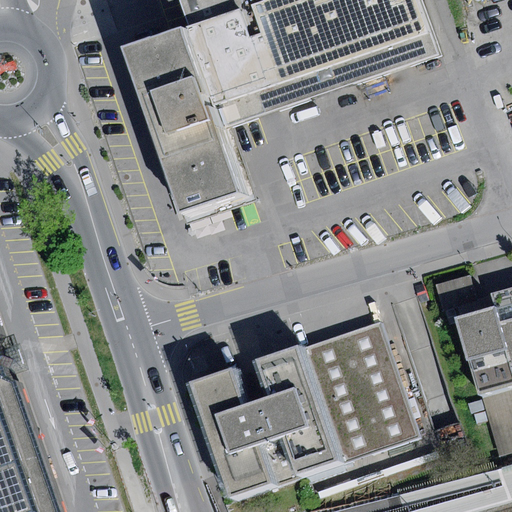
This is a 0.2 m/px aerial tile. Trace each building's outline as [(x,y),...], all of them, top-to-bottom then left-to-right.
[(260,0),(179,0),(188,25),(260,0)] [(416,0),(260,0),(188,25),(223,128),(436,55),(416,0)] [(179,213),(245,191),(223,128),(188,25),(124,49),(179,213)] [(470,275),(436,285),(444,311),(478,300),(470,275)] [(494,307),(455,318),(481,394),(511,385),(511,288),(491,294),(494,307)] [(419,439),(381,323),(254,365),(266,400),(244,408),(231,369),(189,383),(228,502),(419,439)] [(0,511),(64,511),(0,325),(0,511)] [(511,385),(481,394),(499,457),(511,453),(511,385)] [(437,451),(318,492),(320,500),(440,459),(437,451)]
